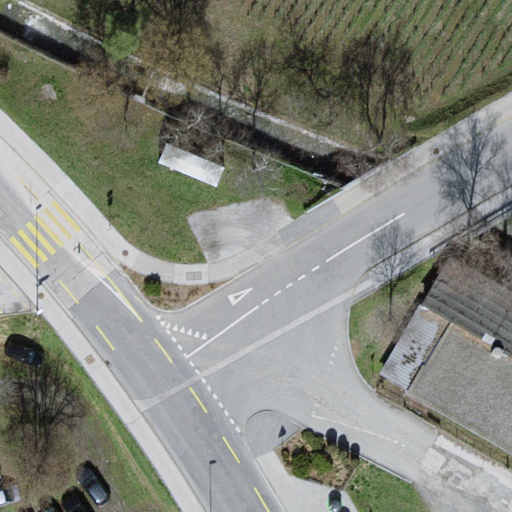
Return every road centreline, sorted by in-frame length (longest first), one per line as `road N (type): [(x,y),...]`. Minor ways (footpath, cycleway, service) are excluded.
road 1 (residential): [(156,378),(342,251),(511,151)]
road 2 (residential): [(156,378),(0,190)]
road 3 (residential): [(241,511),(156,378)]
